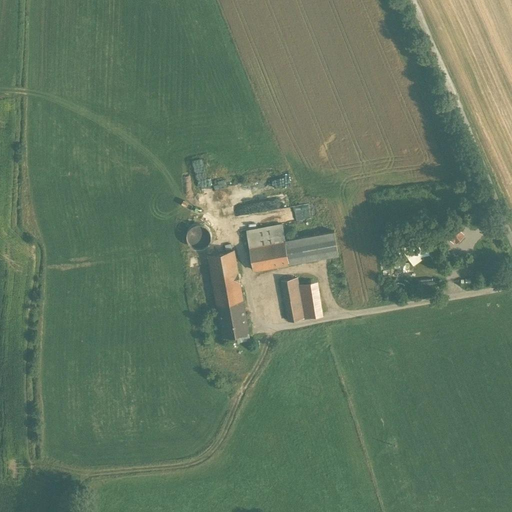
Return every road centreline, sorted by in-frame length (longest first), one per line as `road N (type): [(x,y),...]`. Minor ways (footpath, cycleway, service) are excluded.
road 1 (track): [(69,511),(86,471),(180,463),(215,445),(272,324)]
road 2 (track): [(500,210),(410,0)]
